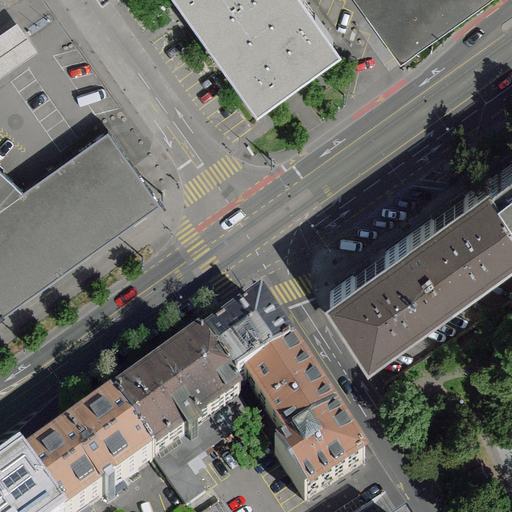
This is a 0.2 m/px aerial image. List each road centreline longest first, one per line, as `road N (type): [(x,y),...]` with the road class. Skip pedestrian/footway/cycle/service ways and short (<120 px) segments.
road 1 (secondary): [(511,7),(440,72),(240,214)]
road 2 (secondary): [(0,455),(268,254)]
road 3 (tertiary): [(435,511),(268,254)]
road 4 (secondary): [(240,214),(0,384)]
road 5 (secondary): [(268,254),(511,92)]
road 6 (unclassified): [(86,0),(240,214)]
